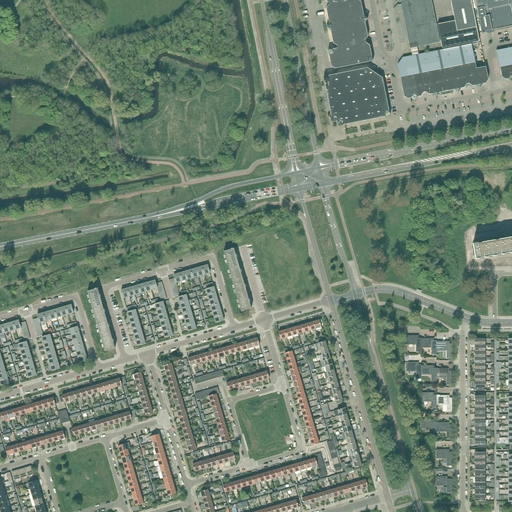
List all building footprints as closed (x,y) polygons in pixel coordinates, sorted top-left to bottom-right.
[(324,0),(325,0),(328,3),(329,5),(326,9),(327,12),(362,5),(361,2),(358,0),(324,0)] [(440,43),(431,0),(400,0),(402,4),(410,48),(432,44),(440,43)] [(457,31),(475,28),(476,27),(470,0),(450,0),(451,0),(451,1),(457,31)] [(511,0),(474,0),(482,33),(492,31),(492,30),(511,25),(511,0)] [(364,16),(362,5),(327,12),(329,23),(326,27),(330,30),(333,44),(336,46),(349,43),(348,37),(367,33),(365,23),(368,19),(364,16)] [(372,57),(370,45),(366,43),(365,40),(368,37),(367,33),(348,37),(349,43),(336,46),(337,46),(338,48),(333,49),(328,50),(329,55),(331,67),(335,69),(368,62),(368,63),(373,62),(372,57)] [(485,67),(476,69),(471,44),(411,56),(418,89),(423,93),(425,92),(429,95),(439,93),(441,94),(441,95),(453,93),(452,92),(454,90),(464,88),(466,84),(469,84),(472,86),(485,84),(488,80),(485,67)] [(511,51),(511,47),(496,50),(501,77),(505,80),(511,78),(511,51)] [(423,93),(418,89),(411,56),(403,57),(398,65),(404,97),(407,99),(421,96),(423,93)] [(370,70),(368,68),(328,76),(324,82),(327,93),(327,95),(327,97),(327,99),(327,101),(328,103),(329,105),(331,117),(343,125),(358,122),(361,122),(363,122),(365,122),(367,121),(369,121),(371,120),(385,117),(389,111),(382,78),(380,77),(380,76),(378,75),(377,75),(372,71),(373,71),(370,69),(370,70)] [(511,238),(473,246),(475,257),(511,250),(511,238)] [(231,249),(224,251),(228,267),(238,264),(237,258),(237,257),(236,255),(234,248),(233,249),(233,248),(231,249)] [(240,270),(238,264),(228,267),(233,281),(243,278),(241,272),(242,272),(241,269),(240,270)] [(204,275),(210,273),(208,265),(202,267),(204,275)] [(198,277),(204,275),(202,267),(196,268),(198,277)] [(182,281),(187,280),(185,272),(179,273),(182,281)] [(176,283),(182,281),(179,273),(174,275),(174,278),(175,281),(176,283)] [(244,285),(243,278),(233,281),(237,296),(247,293),(245,287),(246,287),(245,284),(244,285)] [(157,288),(157,286),(156,284),(155,280),(149,282),(152,290),(157,288)] [(129,297),(135,295),(133,287),(127,289),(129,297)] [(207,295),(216,293),(214,287),(206,289),(207,295)] [(92,306),(102,303),(100,297),(101,297),(100,294),(99,295),(98,288),(97,289),(96,288),(95,288),(95,289),(87,291),(92,306)] [(123,298),(129,297),(127,289),(121,290),(123,298)] [(209,301),(217,298),(216,293),(207,295),(209,301)] [(249,299),(247,293),(237,296),(241,311),(251,309),(250,302),(249,299)] [(180,303),(188,301),(186,295),(178,297),(180,303)] [(157,310),(165,307),(163,302),(155,304),(157,310)] [(96,321),(106,318),(105,312),(104,309),(102,303),(92,306),(96,321)] [(68,314),(73,313),(71,305),(65,307),(68,314)] [(56,318),(62,316),(60,308),(54,310),(56,318)] [(214,317),(222,315),(220,309),(212,312),(214,317)] [(129,318),(137,315),(136,310),(127,312),(129,318)] [(40,323),(45,321),(43,313),(37,315),(38,318),(39,321),(40,323)] [(216,323),(224,321),(222,315),(214,317),(216,323)] [(100,336),(111,333),(109,327),(110,327),(109,324),(108,324),(106,318),(96,321),(100,336)] [(20,323),(19,320),(13,322),(15,330),(21,328),(21,326),(20,323)] [(315,329),(321,327),(319,320),(313,322),(315,329)] [(132,329),(140,327),(139,321),(131,323),(132,329)] [(188,331),(196,329),(195,323),(186,325),(188,331)] [(4,333),(10,332),(7,324),(2,325),(4,333)] [(71,335),(79,332),(78,327),(69,329),(71,335)] [(292,336),(298,334),(296,327),(290,328),(292,336)] [(165,338),(173,336),(171,330),(163,332),(165,338)] [(281,339),(287,337),(284,330),(279,332),(281,339)] [(112,339),(111,333),(100,336),(105,351),(115,348),(113,342),(114,342),(113,339),(112,339)] [(416,338),(416,336),(406,336),(405,345),(412,345),(412,344),(416,344),(416,352),(418,352),(418,354),(421,354),(421,352),(421,348),(421,339),(421,338),(416,338)] [(74,346),(82,343),(81,338),(73,340),(74,346)] [(137,346),(145,344),(144,338),(136,340),(137,346)] [(432,341),(432,339),(421,339),(421,348),(428,348),(428,347),(431,347),(431,355),(436,355),(436,351),(436,342),(436,341),(432,341)] [(20,349),(28,347),(27,341),(19,344),(20,349)] [(318,350),(320,349),(327,347),(325,341),(316,344),(318,350)] [(447,344),(447,342),(436,342),(436,351),(443,351),(443,350),(446,350),(446,358),(448,358),(451,358),(452,358),(452,344),(447,344)] [(47,354),(55,352),(53,346),(45,348),(47,354)] [(22,355),(30,353),(28,347),(20,349),(22,355)] [(286,359),(294,357),(292,351),(285,353),(286,359)] [(321,361),(330,359),(329,353),(322,355),(319,356),(321,361)] [(79,363),(87,361),(86,355),(78,357),(79,363)] [(190,366),(196,364),(194,356),(188,358),(190,366)] [(323,367),(332,364),(330,359),(321,361),(323,367)] [(52,371),(60,369),(58,363),(50,365),(52,371)] [(166,371),(173,369),(171,363),(164,365),(166,371)] [(416,365),(416,363),(405,363),(405,372),(412,372),(412,370),(416,370),(416,379),(421,379),(421,375),(421,365),(416,365)] [(27,372),(35,370),(33,364),(25,366),(27,372)] [(324,373),(334,370),(332,364),(323,367),(324,373)] [(432,366),(421,366),(421,365),(421,375),(427,375),(427,373),(431,373),(431,382),(436,382),(436,378),(436,368),(432,368),(432,366)] [(447,369),(436,369),(436,368),(436,378),(443,378),(443,376),(446,376),(446,380),(446,385),(452,385),(452,371),(447,371),(447,369)] [(26,378),(37,375),(35,370),(27,372),(28,376),(26,376),(26,378)] [(325,379),(328,378),(335,376),(334,370),(324,373),(325,379)] [(135,380),(143,378),(141,372),(134,374),(135,380)] [(252,383),(251,380),(250,376),(244,378),(244,380),(246,385),(252,383)] [(9,383),(8,380),(7,378),(0,379),(0,382),(1,386),(9,383)] [(116,387),(122,385),(120,378),(114,380),(116,387)] [(229,390),(235,388),(232,381),(226,383),(229,390)] [(332,389),(339,387),(337,381),(330,384),(332,389)] [(139,392),(146,390),(144,384),(137,386),(139,392)] [(330,396),(331,396),(341,393),(339,387),(332,389),(330,390),(331,393),(330,394),(330,396)] [(64,402),(70,401),(68,393),(62,395),(62,396),(64,402)] [(335,401),(336,401),(342,399),(341,393),(331,396),(332,398),(334,397),(335,401)] [(436,395),(431,395),(431,393),(421,393),(421,402),(428,402),(428,400),(431,400),(431,409),(436,409),(436,405),(436,395)] [(447,396),(439,396),(439,395),(436,395),(436,405),(443,405),(443,412),(447,412),(452,412),(452,398),(451,398),(449,398),(449,396),(447,396)] [(177,412),(185,410),(183,404),(176,406),(177,412)] [(145,415),(153,413),(151,407),(144,409),(145,415)] [(335,417),(338,416),(347,414),(345,408),(344,408),(338,410),(337,410),(334,411),(335,417)] [(126,421),(132,419),(130,412),(124,413),(126,421)] [(217,425),(225,423),(223,417),(216,419),(217,425)] [(343,427),(350,425),(348,419),(341,422),(343,427)] [(432,422),(432,420),(421,420),(421,429),(427,429),(427,428),(431,427),(431,436),(436,436),(436,432),(436,422),(432,422)] [(182,429),(190,427),(188,421),(181,423),(182,429)] [(447,423),(436,423),(436,422),(436,432),(443,432),(443,430),(446,430),(447,439),(452,439),(452,425),(447,425),(447,423)] [(344,440),(346,439),(353,437),(352,431),(344,433),(342,434),(344,440)] [(48,443),(54,442),(52,434),(46,436),(48,443)] [(153,442),(161,440),(159,434),(151,436),(153,442)] [(222,442),(230,440),(228,434),(221,436),(222,442)] [(319,443),(317,437),(310,439),(312,445),(319,443)] [(487,442),(485,442),(485,438),(475,438),(475,445),(478,445),(484,445),(484,448),(487,448),(487,442)] [(154,448),(162,446),(161,440),(153,442),(154,448)] [(120,452),(128,450),(126,443),(118,446),(120,452)] [(347,451),(357,448),(355,443),(348,445),(345,445),(347,451)] [(189,452),(196,450),(195,444),(187,446),(189,452)] [(11,446),(7,447),(7,445),(5,446),(7,455),(13,453),(11,446)] [(156,454),(164,452),(162,446),(154,448),(156,454)] [(349,457),(358,454),(357,448),(347,451),(349,457)] [(122,458),(129,456),(128,450),(120,452),(122,458)] [(447,452),(447,450),(436,450),(436,459),(443,459),(443,458),(446,458),(447,466),(452,466),(452,452),(447,452)] [(158,460),(166,458),(164,452),(156,454),(158,460)] [(229,461),(235,460),(233,452),(227,454),(229,461)] [(350,463),(353,462),(360,460),(358,454),(349,457),(350,463)] [(123,464),(131,461),(129,456),(122,458),(123,464)] [(160,466),(168,464),(166,458),(158,460),(160,466)] [(354,468),(362,466),(360,460),(353,462),(354,468)] [(125,470),(133,467),(131,461),(123,464),(125,470)] [(195,471),(201,470),(199,462),(193,464),(195,471)] [(161,472),(169,470),(168,464),(160,466),(157,467),(158,473),(161,472)] [(27,477),(34,475),(31,466),(24,468),(27,477)] [(127,476),(135,473),(133,467),(125,470),(127,476)] [(20,479),(27,477),(24,468),(18,470),(20,479)] [(14,481),(20,479),(18,470),(11,472),(14,481)] [(163,478),(171,476),(169,470),(161,472),(163,478)] [(129,482),(137,479),(135,473),(127,476),(129,482)] [(165,484),(173,482),(171,476),(163,478),(165,484)] [(447,479),(447,477),(436,477),(436,486),(443,486),(443,484),(447,484),(447,493),(452,493),(452,479),(447,479)] [(130,488),(138,485),(137,479),(129,482),(130,488)] [(30,489),(38,487),(36,480),(29,483),(30,489)] [(362,489),(368,487),(366,480),(360,481),(362,489)] [(167,490),(174,488),(173,482),(165,484),(167,490)] [(132,494),(140,491),(138,485),(130,488),(132,494)] [(168,496),(176,494),(174,488),(167,490),(168,496)] [(202,498),(210,495),(208,489),(201,491),(202,498)] [(134,500),(142,497),(140,491),(132,494),(134,500)] [(34,500),(42,498),(40,492),(32,495),(34,500)] [(304,505),(310,504),(308,496),(302,498),(304,505)] [(136,506),(144,503),(142,497),(134,500),(136,506)] [(35,506),(43,504),(42,498),(34,500),(35,506)] [(292,509),(298,507),(296,500),(290,501),(292,509)] [(0,507),(0,509),(8,506),(7,501),(0,502),(0,507)]
